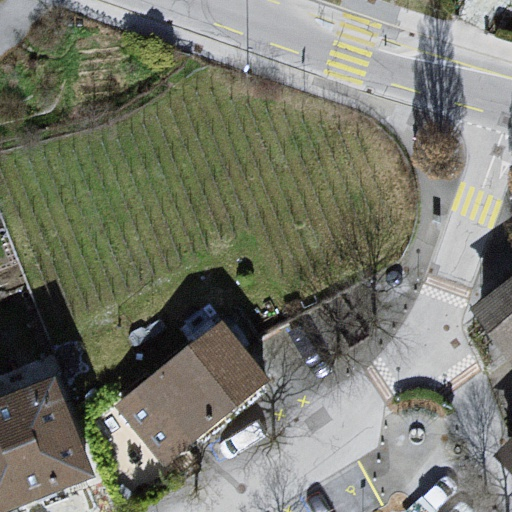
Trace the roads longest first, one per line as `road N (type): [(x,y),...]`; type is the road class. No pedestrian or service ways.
road 1 (residential): [(509,99),(421,381),(214,511)]
road 2 (residential): [(509,99),(199,1)]
